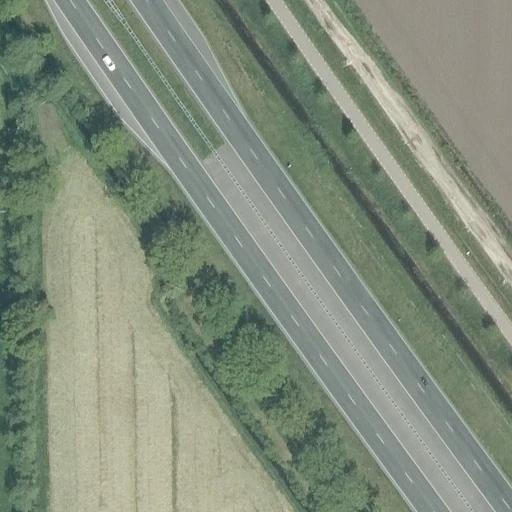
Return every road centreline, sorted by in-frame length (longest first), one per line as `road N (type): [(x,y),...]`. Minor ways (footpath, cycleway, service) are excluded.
road 1 (trunk): [(511,511),(146,0)]
road 2 (trunk): [(69,0),(432,511)]
road 3 (track): [(511,281),(309,0)]
